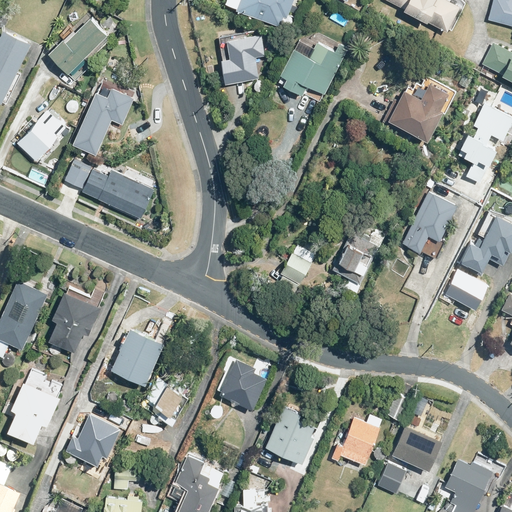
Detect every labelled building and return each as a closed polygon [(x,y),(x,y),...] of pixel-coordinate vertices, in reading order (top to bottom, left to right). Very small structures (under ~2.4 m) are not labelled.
[(239,7),(238,8),(273,23),(281,0),(227,0),(227,2),(239,7)] [(390,0),(450,30),(450,28),(453,30),(466,3),(463,0),(390,0)] [(511,0),(493,0),(489,18),(511,24),(511,0)] [(65,38),(51,51),(70,72),(87,56),(89,58),(112,37),(92,15),(67,39),(65,38)] [(4,29),(0,38),(0,101),(3,103),(33,43),(4,29)] [(232,57),(223,58),(227,82),(261,76),(258,60),(267,58),(263,33),(229,39),(232,57)] [(339,60),(342,53),(319,41),(311,57),(295,49),(282,74),(310,88),(311,85),(324,91),(330,78),(333,79),(342,61),(339,60)] [(484,62),(485,63),(483,68),(489,71),(491,66),(511,76),(511,50),(494,41),(484,62)] [(466,71),(460,82),(467,86),(473,75),(466,71)] [(396,97),(384,120),(417,137),(419,134),(431,140),(447,109),(443,107),(451,91),(432,81),(424,97),(407,88),(401,100),(396,97)] [(73,89),(63,84),(60,90),(70,95),(73,89)] [(97,93),(75,144),(98,154),(113,119),(123,124),(135,98),(113,89),(109,98),(97,93)] [(511,120),(511,112),(485,99),(475,120),(479,122),(475,129),(470,126),(462,142),(464,143),(460,151),(474,158),(467,171),(481,179),(499,143),(497,143),(502,133),(505,134),(511,120)] [(19,132),(23,136),(19,141),(37,158),(67,126),(48,108),(39,118),(35,115),(19,132)] [(436,140),(444,145),(449,136),(441,131),(436,140)] [(93,167),(74,158),(65,179),(83,187),(93,167)] [(93,168),(83,190),(142,217),(155,190),(113,170),(110,176),(93,168)] [(450,223),(459,205),(435,193),(435,194),(429,191),(405,242),(423,250),(438,257),(448,237),(446,236),(451,225),(450,223)] [(473,240),(464,259),(471,263),(471,262),(485,269),(492,257),(505,264),(511,248),(511,219),(499,213),(485,239),(480,236),(477,242),(473,240)] [(353,230),(334,268),(362,282),(381,243),(353,230)] [(313,263),(312,262),(318,252),(299,242),(283,272),(302,283),(313,263)] [(300,284),(282,273),(277,282),(295,293),(300,284)] [(0,355),(4,358),(11,341),(24,348),(26,345),(28,346),(38,322),(36,321),(49,293),(51,293),(56,282),(46,278),(41,289),(20,279),(0,322),(0,355)] [(54,318),(60,320),(51,339),(77,350),(85,332),(90,334),(102,307),(66,291),(54,318)] [(511,312),(511,292),(503,308),(511,312)] [(133,326),(114,367),(148,383),(167,341),(133,326)] [(223,390),(222,392),(255,408),(269,377),(255,371),(257,367),(237,358),(231,371),(227,369),(219,388),(223,390)] [(161,405),(158,412),(161,414),(160,415),(176,423),(191,395),(184,392),(189,383),(174,375),(170,382),(159,376),(147,398),(161,405)] [(25,381),(13,408),(19,410),(10,430),(36,442),(45,423),(49,425),(61,397),(25,381)] [(389,412),(403,418),(412,398),(399,392),(389,412)] [(420,395),(412,412),(422,417),(429,400),(420,395)] [(285,405),(268,445),(305,462),(316,436),(313,434),(316,427),(301,420),(304,414),(285,405)] [(433,406),(428,418),(438,422),(441,417),(450,421),(453,414),(433,406)] [(75,434),(67,449),(100,464),(105,454),(109,456),(122,428),(91,412),(79,436),(75,434)] [(339,441),(333,456),(340,459),(343,453),(367,463),(381,426),(380,425),(384,417),(371,412),(368,420),(355,416),(345,443),(339,441)] [(408,422),(394,452),(432,469),(445,440),(424,430),(428,420),(415,414),(410,423),(408,422)] [(134,424),(120,418),(117,424),(130,431),(134,424)] [(394,422),(390,430),(395,433),(399,424),(394,422)] [(382,446),(372,451),(378,461),(387,456),(382,446)] [(271,461),(255,453),(252,459),(269,467),(271,461)] [(178,481),(174,492),(187,497),(181,510),(187,511),(210,511),(222,485),(220,484),(222,481),(217,479),(219,477),(220,473),(217,471),(214,471),(212,473),(211,475),(203,471),(207,462),(189,454),(178,481)] [(474,511),(494,470),(473,460),(471,463),(459,458),(447,486),(456,490),(452,501),(456,503),(452,511),(474,511)] [(262,467),(250,462),(246,470),(258,476),(262,467)] [(407,473),(388,464),(382,476),(401,485),(407,473)] [(115,488),(129,488),(129,479),(142,480),(142,466),(115,466),(115,488)] [(237,479),(230,476),(222,494),(228,497),(237,479)] [(0,511),(12,511),(14,508),(12,507),(19,491),(0,482),(0,511)] [(236,511),(270,511),(270,504),(269,504),(268,488),(244,489),(244,504),(236,504),(236,511)] [(107,496),(105,511),(143,511),(144,500),(140,499),(140,495),(129,494),(129,498),(107,496)] [(82,511),(85,507),(63,497),(57,509),(54,508),(51,511),(82,511)]
